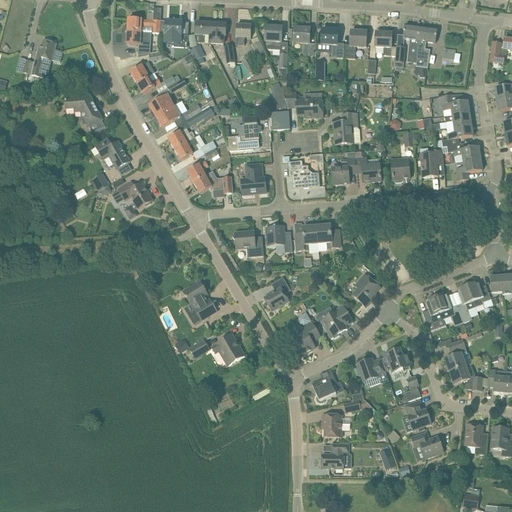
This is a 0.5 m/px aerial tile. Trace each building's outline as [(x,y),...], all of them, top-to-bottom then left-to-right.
[(142,33),(160,34),(161,21),(154,21),(154,22),(142,21),(142,20),(128,19),(128,33),(142,33)] [(182,36),(182,33),(182,23),(166,22),(165,36),(175,37),(175,47),(188,48),(188,36),(182,36)] [(211,36),(212,24),(196,23),(196,35),(198,35),(197,43),(205,44),(206,36),(211,36)] [(226,37),(226,35),(226,25),(212,24),(211,36),(210,45),(223,45),(224,37),(226,37)] [(251,39),(251,37),(252,27),(237,26),(236,38),(237,38),(237,46),(245,46),(245,38),(251,39)] [(417,65),(422,28),(405,26),(404,35),(404,39),(410,40),(407,63),(417,65)] [(282,28),(266,28),(266,42),(266,43),(267,46),(267,48),(269,50),(273,50),(273,51),(280,51),(281,43),(282,43),(282,28)] [(438,30),(422,28),(417,65),(416,68),(428,69),(430,51),(425,51),(426,42),(436,44),(438,30)] [(310,45),(310,40),(311,30),(294,29),(294,44),(302,45),(301,57),(316,58),(316,45),(310,45)] [(338,45),(338,41),(338,31),(322,31),(322,46),(331,47),(330,59),(344,60),(344,46),(344,45),(338,45)] [(367,46),(367,43),(367,33),(351,32),(350,46),(344,46),(344,60),(355,60),(356,48),(369,49),(369,46),(367,46)] [(141,40),(142,33),(128,33),(127,46),(141,46),(148,46),(148,40),(141,40)] [(391,49),(392,44),(392,34),(376,34),(376,48),(384,49),(384,56),(391,57),(391,49)] [(511,40),(504,39),(504,45),(493,43),(490,62),(503,64),(504,57),(503,56),(503,50),(511,51),(511,40)] [(44,59),(61,64),(63,53),(55,51),(56,45),(43,42),(41,49),(39,49),(37,57),(35,64),(26,61),(23,73),(40,77),(44,59)] [(267,57),(260,43),(252,46),(259,61),(267,57)] [(147,54),(160,52),(158,46),(146,48),(147,54)] [(231,46),(222,47),(225,65),(234,63),(231,46)] [(191,51),(196,62),(205,57),(200,47),(191,51)] [(404,69),(404,65),(406,49),(396,48),(395,64),(396,64),(395,68),(404,69)] [(444,49),(442,62),(454,63),(456,51),(444,49)] [(161,53),(149,55),(151,62),(162,60),(161,53)] [(288,55),(280,55),(279,70),(287,70),(288,55)] [(376,62),(369,61),(367,75),(375,76),(376,62)] [(155,74),(152,68),(149,63),(143,66),(142,66),(139,68),(130,73),(137,84),(155,74)] [(325,64),(316,64),(316,82),(324,82),(325,64)] [(152,83),(149,78),(155,74),(137,84),(143,96),(156,89),(155,88),(161,85),(158,80),(152,83)] [(168,89),(181,81),(178,76),(174,79),(173,77),(164,83),(168,89)] [(8,83),(0,80),(0,90),(5,92),(8,83)] [(183,80),(168,90),(171,95),(187,86),(183,80)] [(496,101),(511,98),(511,80),(509,81),(510,87),(495,89),(496,96),(495,97),(496,101)] [(297,95),(283,96),(288,109),(297,109),(297,117),(305,117),(305,120),(323,118),(322,101),(322,100),(322,95),(304,96),(304,97),(297,98),(297,95)] [(90,96),(81,97),(73,98),(73,96),(65,97),(66,109),(72,108),(74,110),(75,113),(81,113),(89,128),(102,121),(90,96)] [(156,117),(174,107),(168,96),(162,100),(162,99),(158,101),(149,106),(156,117)] [(468,103),(458,104),(453,105),(451,96),(439,98),(440,108),(443,107),(444,112),(445,112),(446,118),(471,114),(470,109),(469,109),(468,103)] [(511,98),(496,101),(497,106),(498,106),(499,113),(511,110),(511,98)] [(284,100),(276,103),(279,111),(287,107),(284,100)] [(202,113),(198,106),(183,115),(187,122),(202,113)] [(162,129),(171,124),(175,122),(181,118),(174,107),(156,117),(162,129)] [(190,128),(214,114),(210,108),(209,108),(202,113),(187,122),(190,128)] [(290,122),(289,113),(272,114),(272,123),(290,122)] [(453,128),(473,125),(472,121),(471,121),(470,115),(471,114),(446,118),(445,118),(446,124),(447,129),(453,128)] [(358,129),(357,129),(358,129),(357,115),(343,116),(343,124),(334,124),(336,146),(354,145),(359,144),(361,142),(360,131),(358,129)] [(230,138),(228,138),(228,139),(229,152),(241,151),(241,152),(251,151),(250,144),(259,144),(258,136),(259,135),(259,134),(261,134),(262,132),(262,129),(260,127),(258,128),(258,125),(257,118),(244,119),(244,126),(238,126),(239,137),(230,138)] [(432,126),(431,119),(423,120),(425,133),(441,130),(440,125),(432,126)] [(400,131),(398,121),(390,122),(391,132),(400,131)] [(443,148),(459,145),(459,139),(473,137),(472,130),(473,130),(473,125),(453,128),(447,129),(448,136),(447,136),(448,140),(442,141),(443,148)] [(175,151),(195,139),(196,139),(193,133),(190,135),(187,129),(181,133),(180,132),(168,139),(175,151)] [(413,134),(404,135),(405,149),(414,149),(413,134)] [(199,145),(195,139),(175,151),(181,162),(190,157),(194,155),(193,154),(199,151),(197,147),(199,145)] [(118,143),(116,144),(112,147),(108,140),(95,148),(103,161),(110,157),(117,171),(130,163),(118,143)] [(205,155),(217,148),(214,141),(201,148),(205,155)] [(463,163),(482,160),(481,155),(480,155),(479,148),(464,151),(463,144),(459,145),(443,148),(447,148),(448,154),(454,153),(455,158),(462,156),(463,163)] [(208,161),(219,155),(217,150),(205,156),(208,161)] [(443,166),(443,156),(442,152),(429,153),(429,155),(421,156),(422,179),(438,178),(437,166),(443,166)] [(317,165),(324,164),(323,155),(310,156),(310,162),(317,161),(317,165)] [(381,182),(380,172),(380,166),(367,167),(366,159),(356,160),(357,174),(363,174),(363,184),(381,182)] [(349,175),(357,174),(356,160),(342,161),(342,169),(333,170),(333,176),(334,186),(350,185),(349,175)] [(410,180),(410,170),(409,160),(392,162),(392,171),(393,181),(410,180)] [(457,175),(455,175),(456,182),(469,180),(468,174),(483,172),(482,165),(483,164),(482,160),(463,163),(464,169),(456,170),(457,175)] [(319,174),(309,175),(308,167),(303,167),(302,162),(289,163),(290,171),(289,171),(290,177),(292,177),(293,189),(301,189),(302,189),(320,188),(319,174)] [(200,165),(187,172),(194,184),(206,177),(203,171),(209,168),(206,163),(200,166),(200,165)] [(246,178),(241,179),(243,196),(245,196),(245,197),(252,197),(252,195),(267,194),(265,179),(261,179),(261,173),(262,173),(262,166),(245,167),(246,178)] [(206,177),(194,184),(200,195),(212,188),(214,191),(224,190),(223,180),(217,180),(213,172),(212,173),(206,177)] [(101,192),(110,187),(103,175),(93,180),(100,192),(101,192)] [(223,180),(224,190),(224,195),(233,195),(232,179),(223,180)] [(135,189),(132,183),(118,191),(125,202),(131,198),(135,205),(132,207),(124,211),(130,221),(137,217),(134,211),(138,209),(138,210),(153,202),(145,189),(143,184),(140,185),(135,189)] [(112,191),(109,187),(110,187),(101,192),(104,196),(107,197),(111,194),(112,191)] [(328,250),(331,249),(341,249),(339,231),(331,232),(331,226),(323,227),(322,224),(317,225),(318,244),(328,244),(328,250)] [(309,245),(318,244),(317,225),(311,225),(311,228),(303,229),(303,234),(295,235),(297,252),(309,251),(309,245)] [(285,243),(285,233),(284,227),(266,229),(267,248),(284,246),(285,254),(293,253),(292,246),(292,241),(291,241),(291,243),(285,243)] [(264,257),(263,248),(263,238),(255,239),(255,233),(248,233),(248,235),(244,235),(244,233),(235,234),(236,250),(247,249),(248,259),(264,257)] [(355,299),(358,302),(366,309),(373,301),(371,300),(380,289),(365,276),(355,287),(359,291),(358,292),(359,293),(355,299)] [(511,298),(511,276),(498,277),(499,294),(503,294),(503,296),(511,295),(511,299),(511,298)] [(492,294),(499,294),(498,277),(491,278),(492,294)] [(290,302),(286,295),(291,291),(283,279),(271,286),(275,292),(264,299),(272,313),(290,302)] [(201,322),(209,318),(217,312),(210,301),(210,302),(206,297),(208,296),(200,283),(190,289),(189,288),(184,291),(185,292),(183,293),(191,306),(192,305),(196,310),(195,311),(197,314),(201,322)] [(491,301),(489,296),(486,286),(480,288),(479,285),(477,286),(476,283),(468,286),(476,308),(483,306),(483,304),(491,301)] [(468,312),(476,308),(468,286),(460,289),(460,292),(458,292),(462,304),(457,306),(463,324),(470,322),(465,308),(466,308),(468,312)] [(463,324),(457,306),(451,308),(447,297),(445,297),(444,295),(436,298),(444,320),(451,317),(455,328),(463,324)] [(427,326),(444,320),(436,298),(428,301),(428,303),(426,304),(429,311),(423,313),(427,326)] [(353,324),(348,315),(343,307),(333,313),(334,315),(329,318),(326,313),(318,318),(321,323),(331,340),(347,330),(346,328),(353,324)] [(306,314),(299,318),(298,322),(301,326),(305,329),(302,330),(304,334),(290,343),(300,359),(316,349),(311,343),(313,341),(314,342),(321,338),(306,314)] [(228,367),(236,362),(245,357),(232,336),(215,346),(216,346),(212,349),(215,354),(219,352),(228,367)] [(173,346),(178,354),(187,349),(182,341),(173,346)] [(196,360),(208,353),(210,351),(204,341),(201,343),(190,350),(196,360)] [(450,373),(466,367),(473,365),(469,354),(468,354),(463,341),(457,343),(448,346),(451,355),(452,355),(453,358),(445,360),(450,373)] [(403,370),(404,373),(411,371),(409,366),(411,365),(408,356),(403,358),(400,350),(389,354),(384,356),(385,358),(388,367),(390,366),(393,374),(403,370)] [(373,363),(373,362),(372,360),(357,365),(361,375),(364,383),(378,378),(381,384),(382,385),(389,382),(384,369),(381,360),(373,363)] [(483,379),(475,379),(471,380),(466,367),(450,373),(455,386),(462,383),(464,390),(473,391),(473,392),(482,392),(483,379)] [(506,373),(490,371),(488,388),(494,389),(493,394),(504,394),(506,373)] [(338,384),(337,384),(333,375),(312,385),(314,390),(317,398),(317,399),(316,401),(317,402),(318,404),(319,404),(321,405),(322,404),(324,404),(325,402),(325,401),(336,396),(332,387),(338,384)] [(418,390),(417,387),(419,386),(416,378),(406,381),(410,390),(410,389),(411,391),(405,393),(408,403),(421,398),(418,390)] [(426,411),(423,412),(420,402),(405,407),(409,417),(408,417),(413,432),(431,425),(426,411)] [(361,410),(359,403),(344,406),(346,414),(361,411),(361,410)] [(342,417),(333,417),(323,416),(323,430),(325,430),(325,438),(342,439),(342,417)] [(482,439),(482,437),(483,428),(467,426),(465,448),(476,449),(475,455),(487,456),(488,440),(482,439)] [(511,458),(511,442),(508,442),(509,430),(493,428),(491,450),(502,451),(501,457),(511,458)] [(387,438),(392,444),(398,438),(394,433),(387,438)] [(438,438),(436,439),(429,441),(427,434),(412,439),(415,449),(421,447),(426,460),(444,454),(440,444),(438,438)] [(322,456),(322,470),(344,470),(344,456),(344,454),(349,454),(349,446),(332,446),(332,454),(333,454),(333,456),(322,456)] [(389,449),(378,453),(383,468),(394,463),(389,449)] [(465,495),(463,508),(478,510),(480,497),(481,491),(476,490),(472,490),(471,496),(465,495)]
